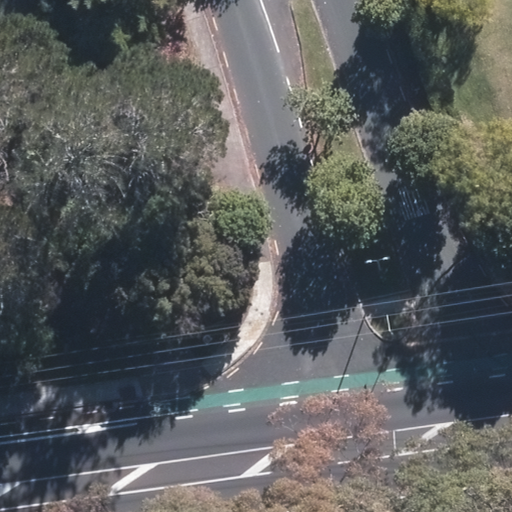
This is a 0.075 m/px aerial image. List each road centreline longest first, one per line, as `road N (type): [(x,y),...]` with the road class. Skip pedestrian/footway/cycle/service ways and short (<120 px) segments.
road 1 (residential): [(348,455),(278,117),(242,0)]
road 2 (residential): [(350,0),(510,432)]
road 3 (secondary): [(348,455),(0,503)]
road 4 (secondary): [(510,432),(348,455)]
